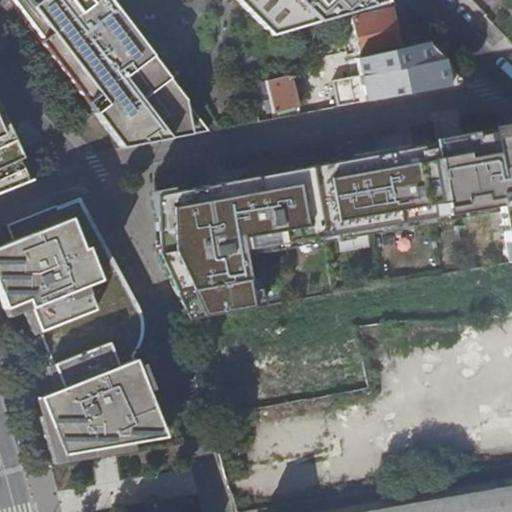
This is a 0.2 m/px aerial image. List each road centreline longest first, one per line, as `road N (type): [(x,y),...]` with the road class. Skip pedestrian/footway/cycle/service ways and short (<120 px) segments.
road 1 (residential): [(218,511),(167,335),(88,173),(0,82)]
road 2 (residential): [(511,87),(426,0)]
